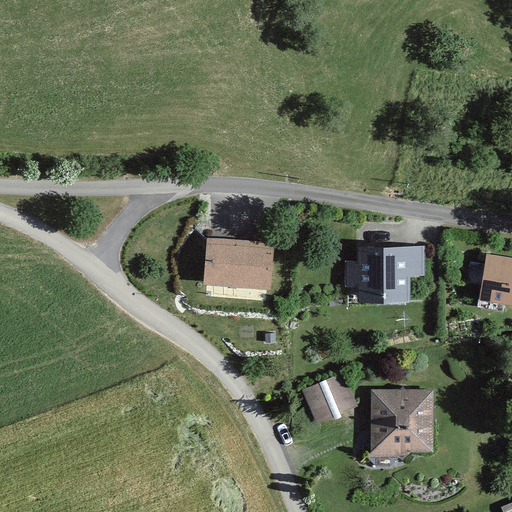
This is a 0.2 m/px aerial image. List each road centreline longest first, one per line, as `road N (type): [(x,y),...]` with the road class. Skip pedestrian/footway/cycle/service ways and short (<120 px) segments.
road 1 (residential): [(0,212),(97,268),(222,370),(268,431),(300,511)]
road 2 (unclassified): [(0,186),(267,187)]
road 3 (residential): [(267,187),(511,228)]
